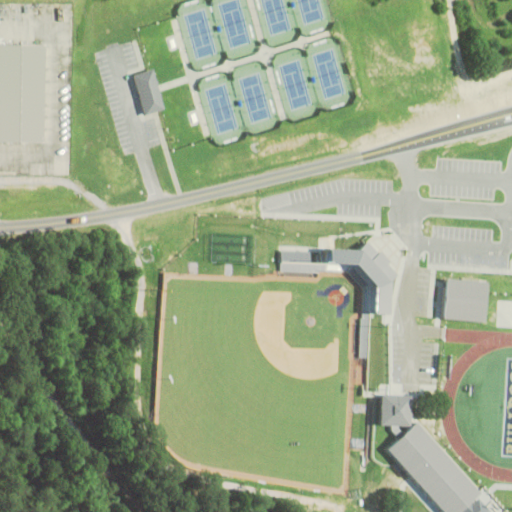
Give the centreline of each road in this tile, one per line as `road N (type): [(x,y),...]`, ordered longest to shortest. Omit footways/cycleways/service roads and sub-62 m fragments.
road 1 (tertiary): [(511,118),(136,208),(0,227)]
road 2 (residential): [(0,322),(142,511)]
